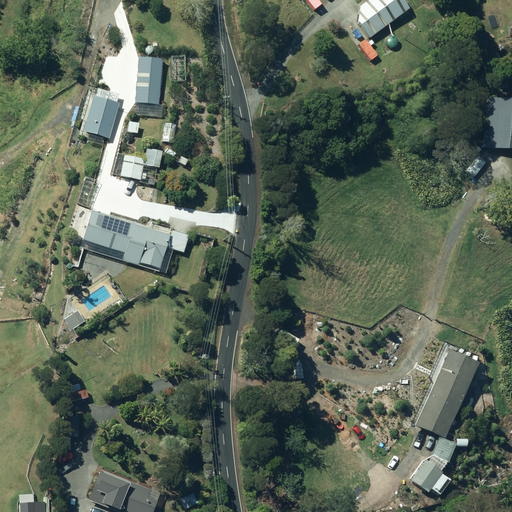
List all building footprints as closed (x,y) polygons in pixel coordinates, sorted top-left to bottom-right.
[(355,22),(368,39),(407,11),(398,0),(369,0),(358,8),(355,22)] [(495,3),(484,6),(488,21),(499,17),(495,3)] [(364,40),(357,45),(368,60),(375,55),(364,40)] [(135,104),(153,105),(153,79),(135,79),(135,104)] [(118,104),(92,97),(81,132),(108,140),(118,104)] [(511,150),(511,129),(511,130),(511,113),(511,101),(485,100),(483,142),(511,143),(511,150)] [(126,131),(137,132),(138,122),(128,120),(126,131)] [(161,142),(172,143),(174,124),(164,123),(161,142)] [(147,164),(158,166),(161,151),(149,149),(147,164)] [(118,176),(145,181),(146,174),(140,173),(142,158),(122,155),(118,176)] [(90,211),(81,241),(125,254),(123,259),(139,264),(139,263),(159,269),(169,235),(90,211)] [(328,212),(317,212),(316,221),(327,221),(328,212)] [(76,310),(62,320),(75,337),(89,327),(76,310)] [(446,464),(453,447),(441,442),(472,371),(470,370),(474,361),(439,346),(430,367),(425,379),(424,382),(431,385),(411,429),(436,440),(428,458),(446,464)] [(120,369),(111,373),(115,385),(124,381),(120,369)] [(89,387),(92,395),(107,389),(104,381),(89,387)] [(70,431),(70,419),(61,419),(61,438),(69,439),(70,431)] [(310,477),(321,504),(329,501),(332,507),(355,498),(349,483),(327,492),(321,475),(359,460),(355,453),(317,468),(319,473),(310,477)] [(432,500),(443,485),(435,478),(436,477),(443,466),(428,459),(419,465),(404,486),(420,498),(423,494),(432,500)] [(460,462),(452,461),(452,474),(465,474),(465,463),(460,462)] [(88,500),(119,511),(150,511),(158,493),(100,470),(88,500)] [(464,476),(453,475),(452,487),(463,488),(464,476)]
